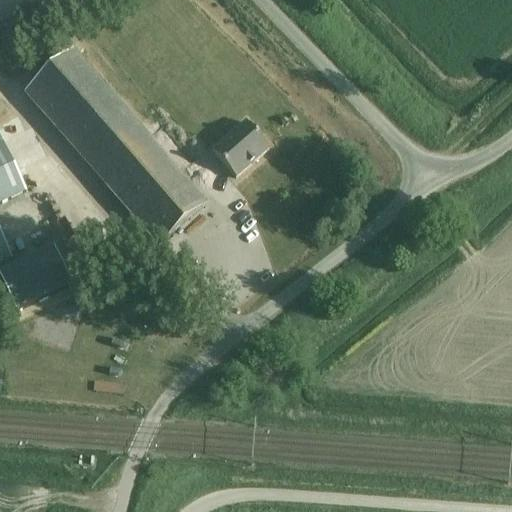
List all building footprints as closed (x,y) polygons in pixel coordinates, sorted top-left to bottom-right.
[(157,249),(204,208),(72,56),(25,98),(157,249)] [(205,123),(227,104),(200,74),(178,93),(205,123)] [(268,152),(245,125),(211,155),(235,182),(268,152)] [(0,137),(0,267),(12,262),(0,236),(0,205),(26,193),(0,137)] [(54,253),(0,278),(0,281),(16,315),(71,289),(54,253)]
